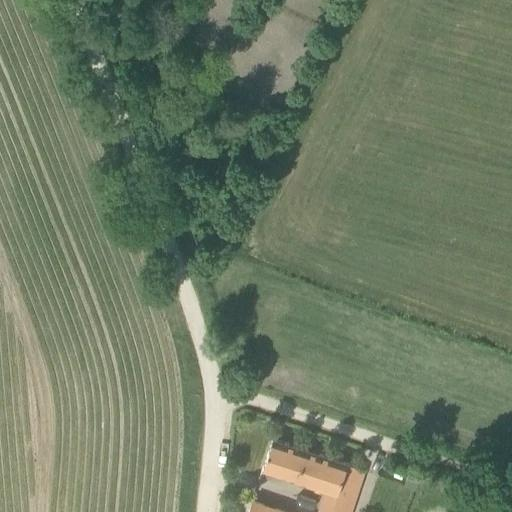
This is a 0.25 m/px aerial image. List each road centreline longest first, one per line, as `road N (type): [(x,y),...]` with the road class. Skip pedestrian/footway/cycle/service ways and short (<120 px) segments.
road 1 (track): [(74,0),(191,294),(215,396)]
road 2 (track): [(215,396),(240,394),(511,487)]
